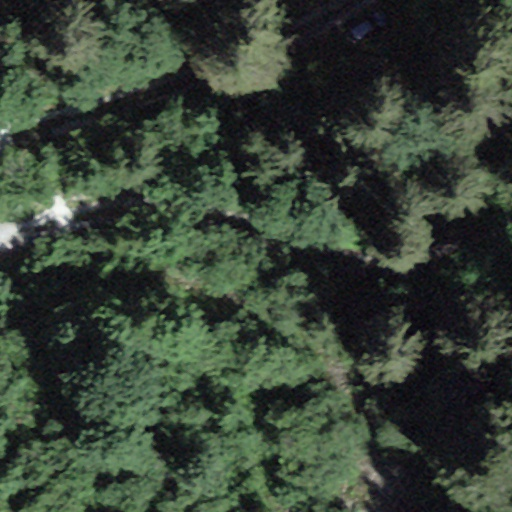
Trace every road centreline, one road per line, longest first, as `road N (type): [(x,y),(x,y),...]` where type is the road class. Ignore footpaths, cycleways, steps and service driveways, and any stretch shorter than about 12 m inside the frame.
road 1 (track): [(0,234),(82,213),(178,207),(231,215),(350,258),(394,265),(444,253),(511,221)]
road 2 (track): [(335,0),(222,61),(0,138)]
